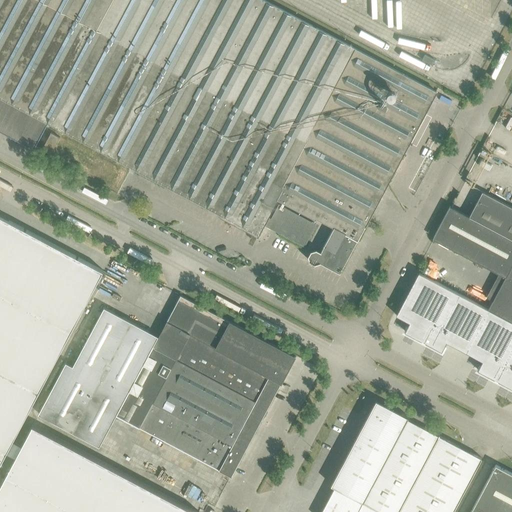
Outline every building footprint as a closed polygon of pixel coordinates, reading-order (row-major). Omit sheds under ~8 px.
[(0,0),(0,130),(34,148),(36,145),(48,122),(128,164),(167,185),(221,214),(220,216),(258,236),(264,225),(272,230),(304,246),(316,224),(279,204),(271,219),(268,217),(278,198),(315,218),(316,217),(335,227),(325,246),(321,251),(316,249),(311,250),(308,255),(310,261),(315,264),(320,262),(340,272),(357,240),(358,241),(359,239),(358,239),(394,170),(421,120),(436,91),(264,0),(0,0)] [(60,137),(51,132),(42,149),(51,154),(60,137)] [(511,206),(482,191),(469,216),(511,239),(511,206)] [(433,238),(505,277),(511,280),(511,239),(469,216),(450,206),(433,238)] [(0,464),(103,270),(0,215),(0,464)] [(438,244),(436,249),(449,253),(451,248),(438,244)] [(418,272),(396,315),(409,322),(405,331),(423,341),(451,289),(418,272)] [(511,280),(505,277),(489,308),(511,320),(511,280)] [(451,289),(423,341),(442,351),(447,341),(464,351),(487,308),(451,289)] [(295,356),(203,307),(180,295),(166,321),(189,333),(176,358),(153,346),(153,345),(149,331),(104,307),(73,365),(127,394),(116,414),(219,469),(232,476),(232,475),(278,388),(282,390),(285,385),(281,383),(282,382),(281,382),(287,370),(295,356)] [(487,308),(464,351),(482,360),(478,369),(496,379),(511,349),(511,320),(489,308),(488,309),(487,308)] [(79,351),(73,348),(66,360),(72,363),(79,351)] [(511,349),(496,379),(511,387),(511,349)] [(127,394),(73,365),(66,362),(38,413),(99,446),(116,414),(127,394)] [(408,416),(377,400),(376,400),(371,410),(331,484),(335,486),(321,511),(452,511),(482,458),(407,418),(408,416)] [(0,511),(197,511),(33,424),(0,485),(0,511)] [(470,511),(511,511),(511,472),(496,464),(470,511)]
